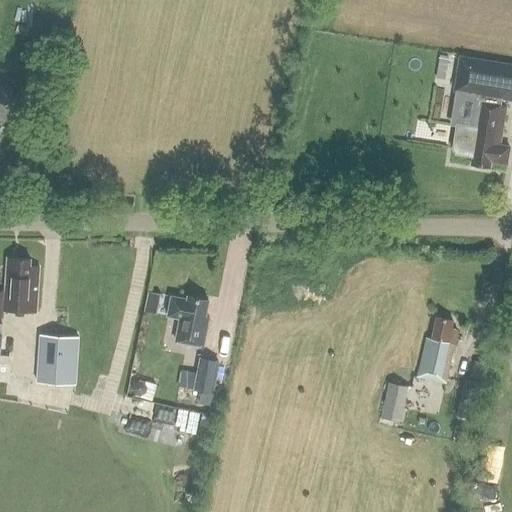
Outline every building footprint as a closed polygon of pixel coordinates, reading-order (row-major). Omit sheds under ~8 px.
[(501,106),(502,98),(511,99),(511,66),(461,58),(456,90),(477,94),(475,101),(478,102),(501,106)] [(0,120),(24,124),(29,92),(0,86),(0,120)] [(454,150),(457,155),(472,157),(471,166),(490,169),(491,162),(507,165),(510,148),(500,146),(506,107),(477,102),(473,129),(457,127),(454,150)] [(5,310),(36,312),(40,266),(30,266),(31,260),(14,259),(13,267),(7,267),(5,310)] [(172,298),(168,317),(180,320),(176,342),(203,347),(209,318),(205,317),(208,302),(188,298),(187,301),(172,298)] [(427,339),(419,378),(446,384),(457,331),(451,330),(453,321),(436,318),(432,340),(427,339)] [(79,338),(39,335),(36,383),(76,385),(79,338)] [(200,360),(194,391),(201,392),(199,404),(210,406),(219,363),(200,360)] [(414,364),(397,360),(394,377),(410,381),(414,364)] [(483,384),(487,362),(476,360),(471,381),(483,384)] [(135,395),(140,397),(140,398),(152,401),(156,385),(139,381),(139,382),(138,382),(133,384),(132,390),(135,395)] [(401,423),(409,388),(389,383),(381,418),(401,423)]
